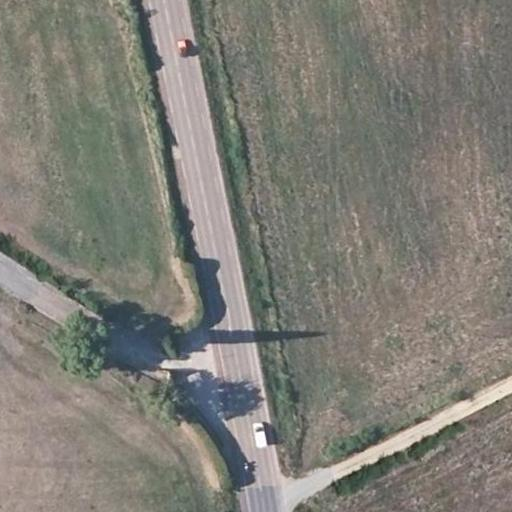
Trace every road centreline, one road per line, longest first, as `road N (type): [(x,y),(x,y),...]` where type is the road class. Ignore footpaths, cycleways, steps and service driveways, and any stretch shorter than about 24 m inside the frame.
road 1 (tertiary): [(263,511),(164,0)]
road 2 (track): [(262,504),(511,383)]
